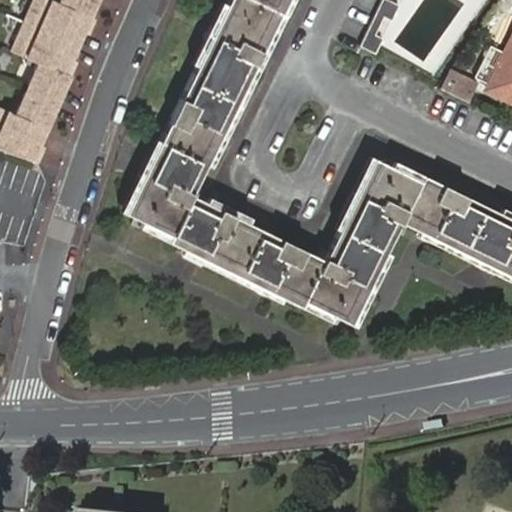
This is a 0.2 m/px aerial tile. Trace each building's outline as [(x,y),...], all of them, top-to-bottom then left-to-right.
[(55,0),(34,0),(25,21),(82,45),(88,31),(94,16),(60,2),(55,0)] [(60,0),(60,2),(94,16),(100,0),(60,0)] [(279,17),(246,0),(223,0),(210,26),(205,24),(198,37),(203,39),(117,210),(129,216),(126,221),(140,228),(143,223),(165,234),(163,239),(295,305),(297,300),(321,312),(318,317),(331,323),(334,318),(345,324),(391,232),(398,235),(403,226),(511,279),(511,214),(508,213),(505,219),(421,176),(418,181),(394,169),(397,165),(383,157),(380,163),(371,159),(325,252),(317,248),(314,256),(227,212),(229,206),(216,200),(213,206),(196,198),(201,187),(195,185),(279,17)] [(246,0),(279,17),(287,0),(246,0)] [(383,1),(358,50),(373,57),(380,42),(373,39),(382,20),(390,24),(397,8),(383,1)] [(99,18),(94,16),(88,31),(92,33),(99,18)] [(82,45),(25,21),(13,50),(38,61),(69,73),(76,59),(82,45)] [(511,101),(511,36),(503,55),(488,84),(486,89),(511,101)] [(474,77),(488,84),(503,55),(489,48),(474,77)] [(80,61),(76,59),(69,73),(74,75),(80,61)] [(38,61),(26,87),(58,100),(69,73),(38,61)] [(476,85),(449,72),(439,86),(468,101),(476,85)] [(26,87),(15,113),(47,127),(58,100),(26,87)] [(15,113),(0,106),(0,148),(32,159),(39,145),(47,127),(15,113)] [(43,147),(39,145),(32,159),(37,161),(43,147)]
